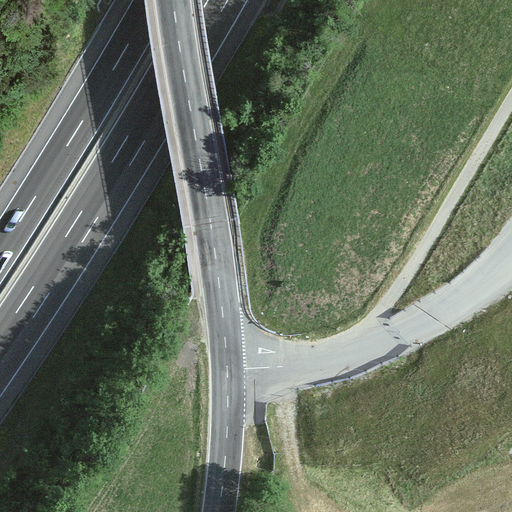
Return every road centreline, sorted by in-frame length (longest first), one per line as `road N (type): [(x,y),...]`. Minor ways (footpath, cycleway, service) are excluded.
road 1 (tertiary): [(219,511),(227,353),(174,0)]
road 2 (motorway): [(0,354),(217,0)]
road 3 (motorway): [(153,0),(0,255)]
